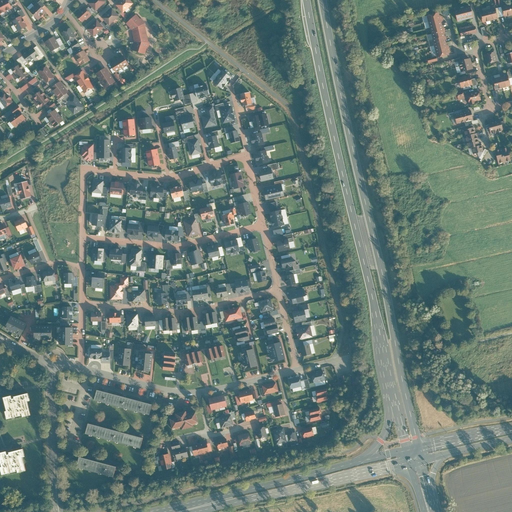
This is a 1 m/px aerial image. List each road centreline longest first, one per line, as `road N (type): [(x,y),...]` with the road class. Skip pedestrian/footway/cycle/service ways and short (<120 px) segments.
road 1 (motorway): [(416,437),(322,0)]
road 2 (motorway): [(306,0),(371,293)]
road 3 (residential): [(296,371),(191,394),(81,369)]
road 4 (secondary): [(199,511),(410,463)]
road 5 (secondary): [(358,461),(154,511)]
road 6 (residential): [(82,303),(178,312),(277,290)]
road 7 (residential): [(82,237),(176,246),(262,225)]
road 8 (residential): [(59,511),(48,364)]
